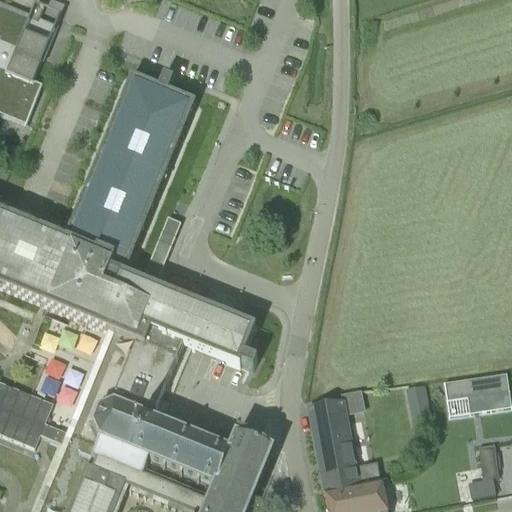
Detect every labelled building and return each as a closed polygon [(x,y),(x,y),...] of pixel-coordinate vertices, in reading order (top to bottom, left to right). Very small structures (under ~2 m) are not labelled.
[(33,41),(44,13),(35,10),(29,25),(0,12),(0,118),(25,129),(40,92),(33,89),(49,48),(33,41)] [(115,511),(124,491),(174,511),(206,511),(209,508),(143,481),(142,483),(92,463),(99,445),(93,431),(99,415),(114,410),(146,424),(151,414),(155,416),(182,350),(239,374),(241,371),(253,376),(257,366),(244,361),(254,336),(255,336),(256,334),(241,328),(194,309),(196,305),(195,305),(193,308),(187,306),(188,302),(187,302),(186,305),(179,303),(181,299),(179,298),(178,302),(172,300),(173,296),(172,296),(171,299),(164,297),(166,293),(165,293),(163,296),(154,292),(159,280),(147,276),(144,284),(143,283),(141,287),(135,284),(136,281),(135,281),(134,284),(127,281),(129,278),(128,278),(127,281),(125,280),(195,108),(195,107),(168,96),(173,84),(163,80),(158,92),(131,81),(64,245),(0,218),(0,293),(111,339),(109,346),(105,344),(105,345),(108,347),(106,353),(102,352),(102,353),(105,354),(103,361),(99,359),(99,360),(102,362),(100,368),(96,366),(96,367),(99,369),(97,375),(93,374),(93,375),(96,376),(94,383),(90,381),(89,382),(93,384),(91,390),(87,389),(87,390),(90,391),(88,397),(84,396),(84,397),(87,398),(85,405),(81,404),(84,406),(82,412),(78,411),(77,412),(81,413),(79,420),(75,418),(74,419),(78,421),(76,427),(72,426),(71,427),(75,428),(73,435),(69,433),(68,434),(72,436),(70,441),(43,430),(51,410),(0,389),(0,440),(34,454),(39,441),(66,452),(41,511),(115,511)] [(168,259),(180,228),(168,223),(156,255),(168,259)] [(83,341),(79,353),(92,357),(96,345),(83,341)] [(75,393),(85,381),(72,371),(62,383),(75,393)] [(444,389),(446,406),(508,396),(506,380),(444,389)] [(407,406),(426,403),(424,392),(405,395),(407,406)] [(346,399),(351,419),(365,415),(360,395),(346,399)] [(364,471),(354,472),(342,407),(308,413),(324,497),(375,487),(372,475),(364,471)] [(142,483),(143,481),(149,467),(215,493),(229,458),(214,452),(216,447),(199,440),(200,438),(198,437),(197,439),(182,433),(183,431),(181,430),(180,432),(165,426),(166,424),(164,423),(161,430),(146,424),(114,410),(99,415),(93,431),(99,445),(92,463),(142,483)] [(209,508),(206,511),(249,511),(271,458),(257,452),(247,447),(249,442),(238,437),(229,458),(215,493),(209,508)] [(497,484),(494,452),(478,454),(481,485),(497,484)] [(385,511),(380,486),(375,487),(324,497),(326,511),(385,511)]
